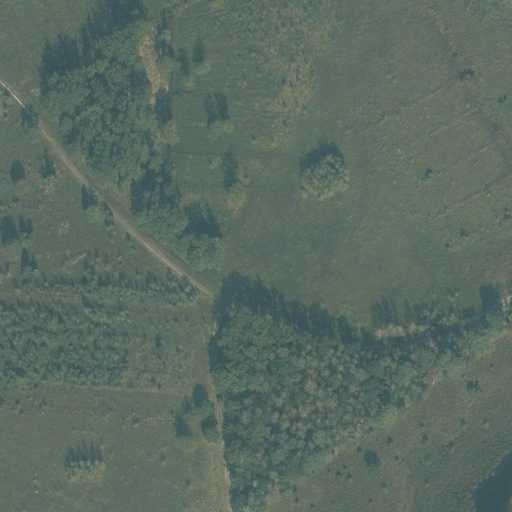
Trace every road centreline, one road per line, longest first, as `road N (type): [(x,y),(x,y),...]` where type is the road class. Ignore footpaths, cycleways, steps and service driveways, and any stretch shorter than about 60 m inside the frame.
road 1 (track): [(511,299),(389,354),(348,352),(250,317),(142,242),(77,178),(0,79)]
road 2 (track): [(229,511),(215,384),(224,304)]
